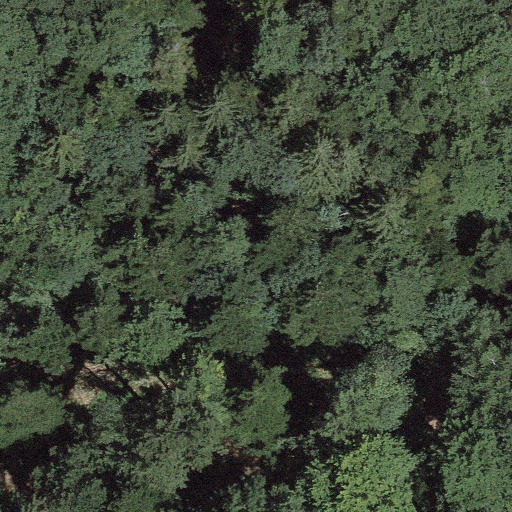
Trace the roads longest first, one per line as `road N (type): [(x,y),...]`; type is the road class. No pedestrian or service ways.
road 1 (track): [(511,79),(259,86),(176,59),(60,57)]
road 2 (track): [(346,511),(256,470),(100,462),(0,438)]
